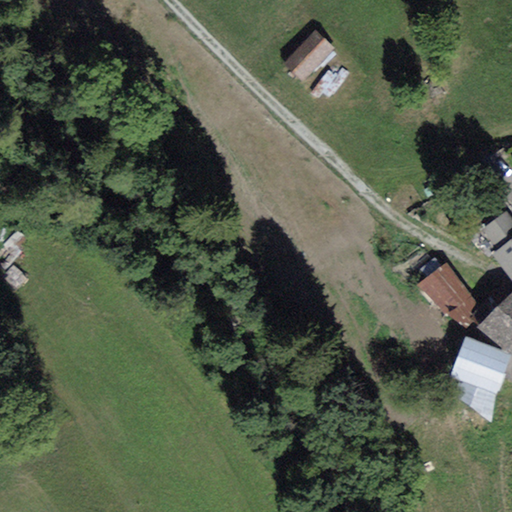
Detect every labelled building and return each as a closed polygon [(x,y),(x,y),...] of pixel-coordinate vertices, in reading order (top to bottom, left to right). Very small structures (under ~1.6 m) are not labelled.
[(303,78),(330,48),(315,34),(287,63),(303,78)] [(476,171),(485,184),(499,174),(490,162),(476,171)] [(511,215),(488,235),(511,265),(511,215)] [(454,333),(483,307),(448,268),(419,294),(454,333)] [(511,306),(485,331),(511,360),(511,306)] [(501,404),(511,364),(469,353),(459,393),(501,404)]
